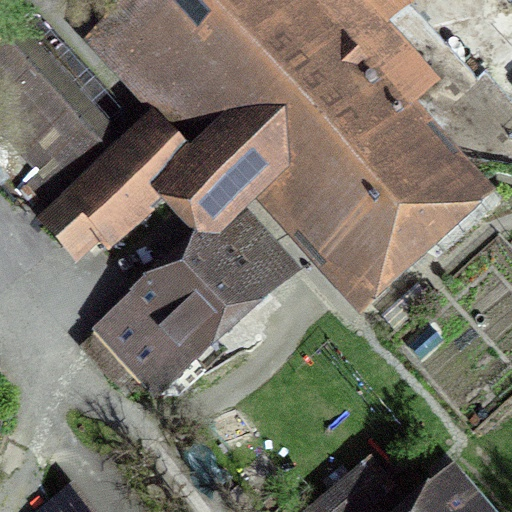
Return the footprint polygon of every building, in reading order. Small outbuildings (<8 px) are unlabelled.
[(202,252),(229,228),(259,202),(381,339),(506,229),(424,137),(452,112),(402,55),(436,25),(414,0),(154,0),(118,32),(224,152),(196,177),(161,207),(202,252)] [(511,0),(489,0),(511,24),(511,0)] [(26,33),(0,54),(0,135),(55,197),(122,145),(26,33)] [(161,207),(196,177),(151,129),(43,229),(70,257),(95,233),(114,253),(161,207)] [(229,228),(202,252),(102,340),(162,407),(203,371),(193,360),(280,284),(229,228)] [(362,469),(302,511),(376,511),(387,504),(362,469)] [(73,511),(61,496),(40,511),(73,511)] [(476,511),(464,497),(446,511),(476,511)]
